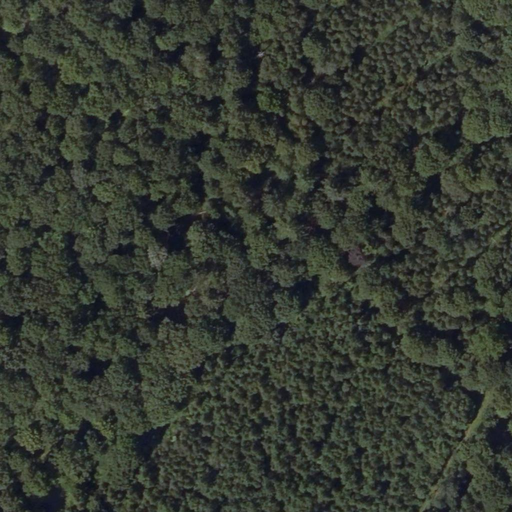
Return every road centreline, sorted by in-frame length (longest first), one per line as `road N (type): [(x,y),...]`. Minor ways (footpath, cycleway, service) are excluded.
road 1 (track): [(511,133),(0,487)]
road 2 (track): [(511,360),(423,511)]
